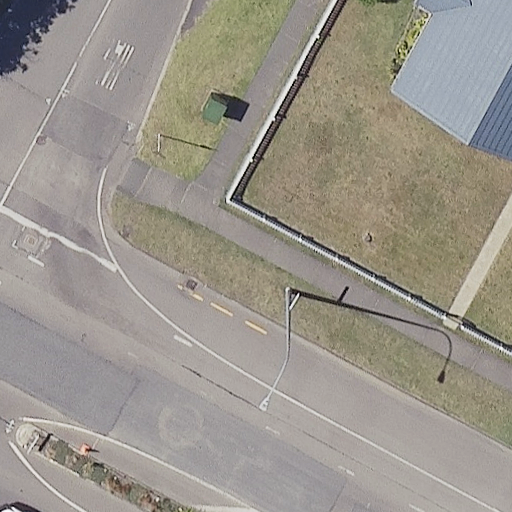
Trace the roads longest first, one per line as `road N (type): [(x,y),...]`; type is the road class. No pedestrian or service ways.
road 1 (secondary): [(0,327),(338,511)]
road 2 (residential): [(106,0),(0,197)]
